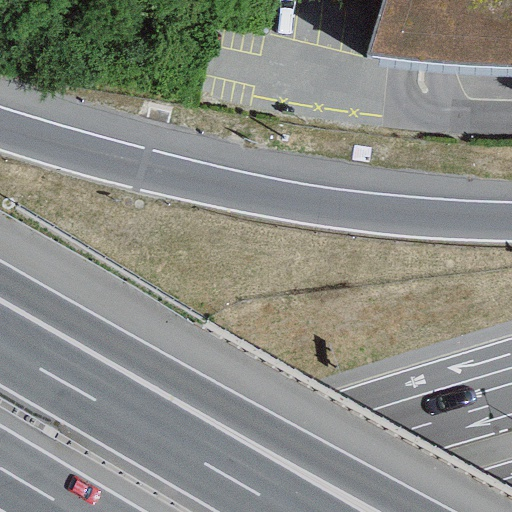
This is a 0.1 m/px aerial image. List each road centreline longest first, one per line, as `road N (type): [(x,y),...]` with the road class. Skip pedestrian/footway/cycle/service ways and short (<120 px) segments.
road 1 (motorway): [(511,222),(399,217),(236,193),(0,128)]
road 2 (motorway): [(413,511),(0,302)]
road 3 (primary): [(511,386),(147,511)]
road 4 (motorway): [(288,511),(0,336)]
